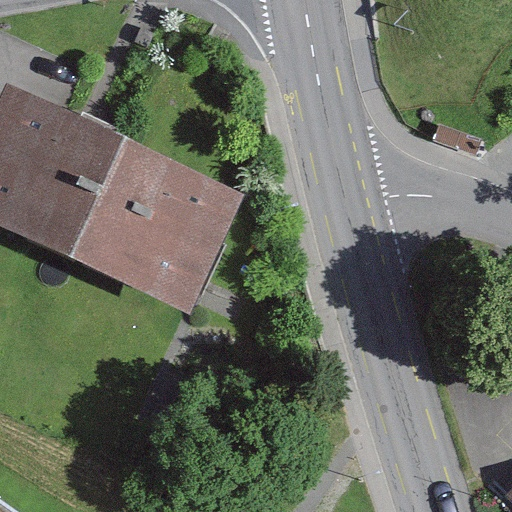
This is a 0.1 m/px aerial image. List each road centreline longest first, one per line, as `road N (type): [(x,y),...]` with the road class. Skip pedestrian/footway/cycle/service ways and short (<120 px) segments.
road 1 (secondary): [(343,200),(436,511)]
road 2 (secondary): [(307,0),(343,200)]
road 3 (residential): [(511,224),(455,202),(386,194),(343,200)]
